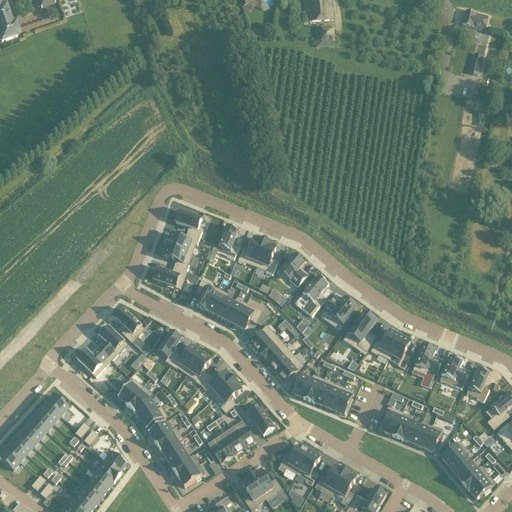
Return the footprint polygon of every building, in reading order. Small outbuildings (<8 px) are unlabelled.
[(13,24),(6,3),(14,0),(36,0),(41,11),(55,6),(52,0),(0,0),(0,42),(1,46),(18,39),(17,35),(20,34),(16,23),(13,24)] [(249,0),(239,0),(242,8),(244,13),(252,11),(251,5),(249,0)] [(307,0),(309,23),(316,22),(316,23),(327,22),(328,21),(333,21),(330,0),(307,0)] [(474,29),(486,32),(490,17),(477,14),(467,11),(463,26),(473,29),(473,30),(474,30),(474,29)] [(321,30),(321,31),(316,31),(316,49),(334,48),(334,43),(335,43),(335,30),(321,30)] [(477,63),(473,61),(469,75),(478,77),(483,58),(479,57),(477,63)] [(482,101),(478,120),(484,122),(488,103),(482,101)] [(178,215),(176,222),(177,222),(176,224),(190,230),(187,236),(199,240),(202,234),(197,232),(202,221),(199,220),(200,220),(193,217),(192,218),(180,213),(179,215),(178,215)] [(228,229),(217,255),(228,259),(228,260),(234,263),(239,251),(233,248),(239,234),(236,232),(236,231),(230,229),(229,230),(228,229)] [(169,241),(166,247),(192,257),(196,246),(197,246),(199,240),(187,236),(185,242),(171,237),(170,242),(169,241)] [(243,253),(238,265),(244,267),(244,266),(255,270),(265,245),(259,243),(259,244),(254,242),(249,255),(243,253)] [(265,245),(255,270),(266,275),(266,276),(272,279),(277,267),(271,264),(276,251),(271,249),(271,248),(265,245)] [(165,254),(163,259),(177,264),(174,270),(187,274),(189,268),(187,268),(192,257),(166,247),(164,253),(165,254)] [(295,259),(281,275),(290,283),(298,290),(307,279),(299,272),(301,270),(304,267),(300,264),(301,263),(296,259),(296,260),(295,259)] [(157,272),(154,279),(155,280),(154,282),(167,286),(166,287),(173,290),(174,289),(180,291),(184,281),(187,274),(174,270),(172,276),(159,271),(158,273),(157,272)] [(194,277),(192,283),(191,285),(197,287),(200,280),(194,277)] [(308,291),(303,297),(311,304),(303,313),(312,320),(327,302),(321,297),(328,288),(318,279),(313,286),(312,285),(307,290),(308,291)] [(201,297),(196,307),(206,313),(218,291),(202,282),(196,294),(201,297)] [(218,291),(206,313),(216,318),(226,299),(227,296),(218,291)] [(226,299),(216,318),(226,323),(235,304),(226,299)] [(282,300),(278,306),(281,309),(286,303),(282,300)] [(235,304),(226,323),(235,328),(247,305),(237,301),(235,304)] [(333,302),(325,313),(343,327),(356,309),(355,308),(356,308),(351,304),(350,305),(346,302),(345,302),(344,304),(341,308),(333,302)] [(247,305),(235,328),(245,333),(250,322),(257,325),(263,314),(247,305)] [(118,319),(117,321),(127,331),(122,336),(132,345),(137,340),(145,332),(140,327),(141,326),(135,321),(134,322),(125,312),(123,314),(122,313),(117,318),(118,319)] [(365,316),(350,337),(362,345),(360,348),(359,350),(367,355),(376,342),(368,336),(376,324),(365,316)] [(304,320),(297,329),(302,335),(307,329),(310,325),(304,320)] [(268,328),(250,344),(259,354),(276,338),(268,328)] [(106,344),(99,351),(112,363),(128,347),(109,329),(108,330),(107,329),(103,334),(104,335),(101,338),(106,344)] [(302,335),(306,339),(307,341),(313,334),(307,329),(302,335)] [(377,344),(372,355),(377,358),(378,357),(388,362),(400,339),(398,338),(398,337),(393,334),(392,335),(390,334),(383,347),(377,344)] [(171,335),(159,353),(169,360),(166,364),(172,367),(179,357),(173,353),(181,341),(179,340),(179,339),(174,335),(174,336),(171,335)] [(276,338),(259,354),(268,363),(285,348),(276,338)] [(400,339),(388,362),(398,368),(398,369),(404,372),(409,360),(404,357),(410,344),(408,343),(409,342),(403,339),(402,340),(400,339)] [(146,348),(141,353),(146,358),(151,353),(146,348)] [(285,348),(268,363),(276,373),(294,358),(285,348)] [(179,357),(172,367),(177,371),(177,370),(187,377),(202,355),(192,349),(184,361),(179,357)] [(423,349),(414,372),(425,377),(427,372),(436,376),(441,364),(438,363),(432,361),(434,356),(435,354),(432,353),(432,352),(426,349),(426,350),(423,349)] [(80,360),(78,362),(87,370),(86,372),(90,375),(91,374),(96,379),(112,363),(99,351),(92,358),(87,353),(85,354),(84,353),(79,359),(80,360)] [(202,355),(187,377),(197,383),(196,384),(202,388),(210,378),(203,374),(211,362),(202,355)] [(138,361),(143,366),(148,360),(143,356),(138,361)] [(294,358),(276,373),(285,383),(303,367),(294,358)] [(451,361),(441,384),(461,392),(468,375),(459,372),(461,367),(462,365),(459,364),(460,363),(453,361),(453,362),(451,361)] [(348,372),(353,374),(358,368),(353,364),(348,372)] [(478,372),(468,396),(478,401),(478,402),(484,405),(489,393),(483,391),(489,377),(487,376),(487,375),(481,372),(480,373),(478,372)] [(304,373),(294,396),(304,400),(314,377),(304,373)] [(210,378),(202,388),(206,392),(207,392),(215,401),(218,397),(235,383),(231,378),(230,379),(226,375),(216,385),(210,378)] [(314,377),(304,400),(314,404),(324,382),(314,377)] [(135,382),(119,400),(127,407),(140,392),(143,389),(135,382)] [(324,382),(314,404),(324,408),(334,386),(324,382)] [(235,383),(218,397),(226,406),(222,410),(225,413),(226,415),(235,407),(231,402),(242,392),(238,388),(239,388),(235,383)] [(334,386),(324,408),(334,413),(344,390),(334,386)] [(344,390),(334,413),(344,417),(354,394),(344,390)] [(127,407),(126,408),(134,415),(135,414),(150,401),(140,392),(127,407)] [(492,422),(488,426),(494,432),(509,419),(505,415),(511,408),(511,397),(511,396),(510,397),(509,395),(492,410),(498,417),(492,422)] [(393,396),(391,401),(401,406),(404,401),(393,396)] [(52,397),(45,405),(60,419),(68,411),(52,397)] [(150,401),(135,414),(141,423),(157,412),(150,401)] [(45,405),(38,413),(54,427),(60,419),(45,405)] [(258,405),(241,416),(249,428),(255,424),(264,437),(274,430),(266,418),(267,417),(263,411),(262,412),(258,405)] [(157,412),(141,423),(147,432),(167,419),(161,410),(157,412)] [(392,411),(383,433),(393,437),(393,438),(402,416),(392,411)] [(38,413),(31,420),(47,434),(54,427),(38,413)] [(393,437),(392,438),(403,442),(404,442),(403,442),(412,422),(413,420),(412,420),(402,416),(393,438),(393,437)] [(31,420),(24,428),(40,442),(47,434),(31,420)] [(166,422),(148,434),(148,435),(149,435),(155,444),(172,433),(166,422)] [(412,422),(403,442),(404,442),(413,446),(422,426),(412,422)] [(241,423),(230,431),(243,451),(255,443),(241,423)] [(85,424),(76,434),(82,438),(90,428),(85,424)] [(422,426),(413,446),(423,450),(432,429),(422,425),(422,426)] [(511,431),(508,427),(497,436),(507,447),(511,442),(511,431)] [(24,428),(18,435),(33,449),(40,442),(24,428)] [(432,429),(423,450),(433,455),(443,432),(432,428),(432,429)] [(93,430),(85,441),(90,445),(98,435),(93,430)] [(155,444),(155,445),(161,454),(161,453),(178,442),(182,439),(176,430),(172,433),(155,444)] [(230,431),(219,438),(232,458),(243,451),(230,431)] [(18,435),(11,443),(27,457),(33,449),(18,435)] [(484,435),(478,440),(482,444),(483,444),(488,439),(484,435)] [(219,438),(208,445),(221,465),(232,458),(219,438)] [(488,439),(483,444),(488,449),(494,443),(490,438),(488,439)] [(178,442),(161,453),(167,462),(184,451),(178,442)] [(11,443),(4,451),(20,465),(27,457),(11,443)] [(461,444),(441,460),(448,468),(463,456),(464,456),(468,453),(461,444)] [(286,457),(278,471),(284,475),(287,471),(297,476),(311,453),(309,452),(310,451),(303,447),(302,448),(300,447),(292,461),(286,457)] [(4,451),(0,455),(0,462),(12,473),(20,465),(4,451)] [(184,451),(167,462),(173,471),(190,460),(184,451)] [(311,453),(297,476),(307,482),(306,485),(312,488),(319,476),(313,473),(321,459),(319,458),(320,457),(313,453),(312,454),(311,453)] [(109,455),(103,463),(120,476),(126,468),(109,455)] [(463,456),(448,468),(455,477),(470,464),(464,456),(463,456)] [(173,471),(173,472),(179,481),(179,480),(200,467),(194,458),(190,460),(173,471)] [(103,463),(96,472),(113,485),(120,476),(103,463)] [(470,464),(455,477),(462,485),(477,472),(470,464)] [(497,466),(493,470),(502,480),(506,476),(497,466)] [(200,467),(179,480),(185,489),(184,489),(185,490),(196,482),(197,483),(201,480),(201,479),(206,476),(200,467)] [(322,478),(315,490),(331,500),(334,495),(346,474),(336,468),(328,482),(322,478)] [(462,485),(462,486),(469,495),(470,495),(469,493),(488,477),(482,470),(478,473),(477,472),(462,485)] [(96,472),(90,481),(107,494),(113,485),(96,472)] [(256,474),(250,477),(266,501),(268,503),(283,493),(276,481),(270,485),(261,472),(257,474),(256,474)] [(346,474),(334,495),(344,501),(342,505),(348,509),(355,497),(349,494),(357,480),(346,474)] [(245,482),(241,485),(250,498),(244,502),(250,511),(254,511),(258,509),(257,507),(266,501),(250,477),(245,481),(245,482)] [(488,477),(469,493),(470,495),(476,503),(484,497),(485,498),(491,493),(490,491),(496,487),(488,477)] [(40,479),(32,489),(37,494),(45,483),(40,479)] [(90,481),(83,489),(100,502),(107,494),(90,481)] [(48,486),(40,496),(45,500),(53,490),(48,486)] [(83,489),(77,498),(94,510),(100,502),(83,489)] [(356,498),(347,511),(378,511),(381,508),(380,508),(386,497),(384,495),(385,494),(379,490),(378,492),(376,491),(368,505),(356,498)] [(290,493),(288,496),(296,507),(298,508),(302,500),(290,493)] [(77,498),(70,507),(77,511),(92,511),(94,510),(77,498)] [(219,511),(218,511),(230,511),(227,508),(231,505),(227,499),(216,507),(219,511)]
